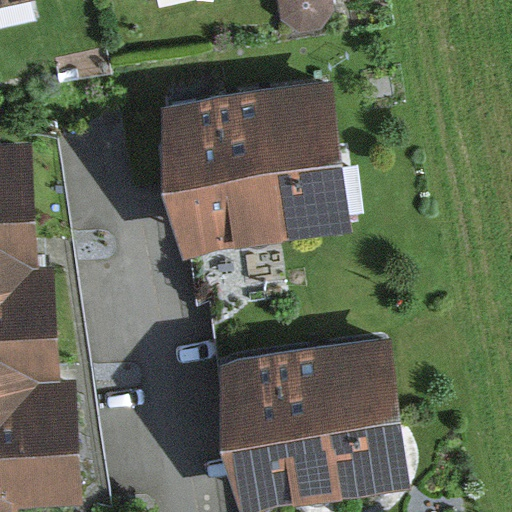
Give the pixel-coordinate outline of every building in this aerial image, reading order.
[(336,3),(334,0),(279,0),(279,6),(289,22),(308,28),(327,20),(336,3)] [(167,95),(187,244),(347,223),(328,74),(167,95)] [(0,259),(32,258),(26,143),(0,144),(0,259)] [(0,375),(53,373),(47,258),(0,260),(0,375)] [(230,356),(247,499),(402,481),(385,337),(230,356)] [(0,492),(70,489),(64,374),(0,377),(0,492)]
